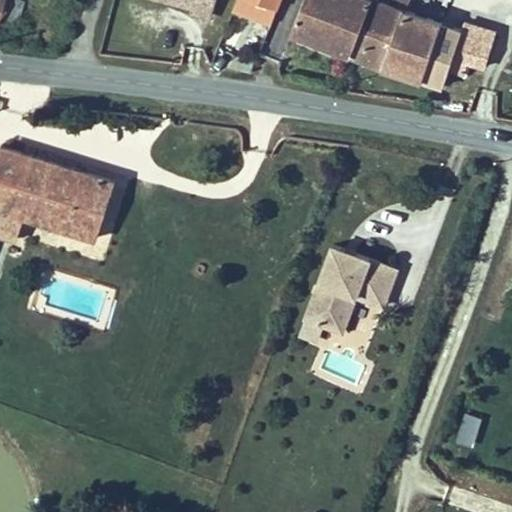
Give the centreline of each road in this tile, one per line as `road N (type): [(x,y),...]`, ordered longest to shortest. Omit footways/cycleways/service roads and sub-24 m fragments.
road 1 (tertiary): [(0,65),(226,92),(511,141)]
road 2 (track): [(511,168),(415,437),(399,511)]
road 3 (unknown): [(279,101),(252,171),(224,195),(171,196),(85,161)]
